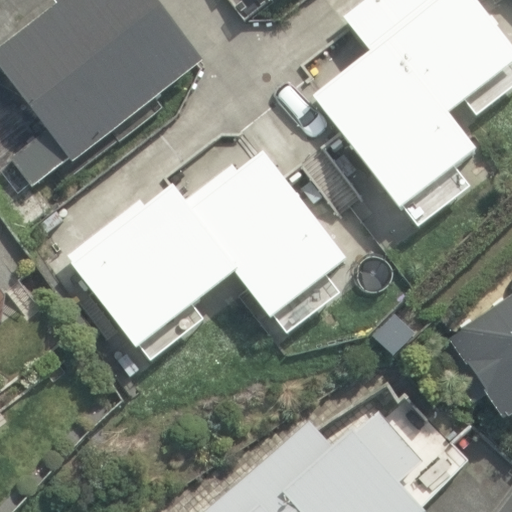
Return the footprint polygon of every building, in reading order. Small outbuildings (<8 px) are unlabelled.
[(0,188),(21,216),(210,74),(155,0),(72,0),(0,54),(0,68),(54,140),(0,181),(0,188)] [(511,95),(511,35),(484,0),(383,0),(345,30),(368,60),(316,101),(417,228),(497,165),(469,129),(511,95)] [(178,178),(67,261),(145,366),(251,287),(284,331),(362,274),(267,147),(195,200),(178,178)] [(0,332),(15,321),(0,301),(0,269),(16,257),(0,236),(0,332)] [(511,309),(455,345),(510,434),(511,432),(511,309)] [(435,484),(375,407),(241,511),(435,511),(422,494),(435,484)]
